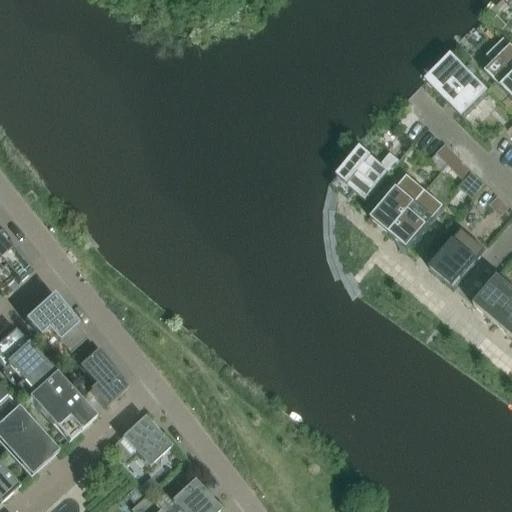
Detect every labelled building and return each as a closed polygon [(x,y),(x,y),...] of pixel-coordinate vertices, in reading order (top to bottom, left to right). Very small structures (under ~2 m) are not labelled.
[(506,27),(497,18),(491,25),(499,33),(506,27)] [(485,74),(510,99),(511,101),(511,49),(504,42),(487,59),(494,66),(485,74)] [(487,95),(456,64),(430,90),(462,121),(487,95)] [(446,147),(437,156),(451,171),(460,162),(446,147)] [(366,204),(392,173),(399,163),(390,156),(380,168),(371,160),(361,151),(337,180),(347,188),(366,204)] [(465,185),(474,176),(460,162),(451,171),(465,185)] [(424,196),(406,181),(370,224),(388,239),(424,196)] [(443,212),(424,196),(388,239),(407,255),(443,212)] [(498,200),(490,208),(501,219),(509,211),(498,200)] [(0,294),(14,282),(18,286),(30,276),(28,274),(31,271),(15,250),(10,254),(5,248),(10,243),(0,231),(0,294)] [(453,293),(486,255),(461,234),(429,273),(453,293)] [(511,288),(501,279),(478,307),(487,314),(484,319),(497,330),(498,328),(511,311),(511,288)] [(38,339),(50,352),(58,345),(72,361),(89,346),(75,330),(77,328),(53,297),(24,323),(38,339)] [(511,311),(498,328),(511,340),(511,311)] [(28,402),(54,378),(14,333),(0,345),(0,371),(3,375),(9,371),(21,384),(18,389),(17,388),(16,389),(28,402)] [(90,345),(89,346),(72,361),(70,363),(94,389),(88,394),(105,413),(127,392),(90,345)] [(27,403),(39,415),(67,447),(94,422),(54,378),(28,402),(27,403)] [(0,426),(17,412),(0,393),(0,426)] [(17,412),(0,426),(0,448),(30,481),(57,456),(17,412)] [(152,424),(149,426),(143,421),(121,441),(148,471),(170,450),(159,438),(162,436),(152,424)] [(0,469),(0,503),(1,502),(3,504),(12,497),(9,494),(15,488),(18,491),(19,490),(0,469)] [(158,488),(152,480),(140,490),(147,498),(158,488)] [(204,495),(193,484),(171,504),(177,511),(218,511),(215,507),(216,506),(207,493),(204,495)] [(134,491),(126,498),(135,508),(143,501),(134,491)] [(157,511),(146,499),(132,511),(157,511)]
